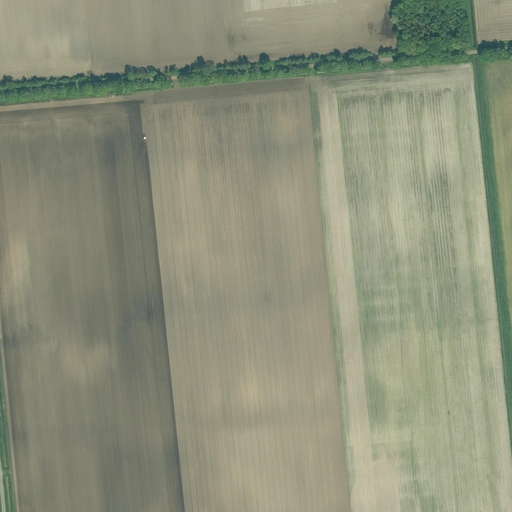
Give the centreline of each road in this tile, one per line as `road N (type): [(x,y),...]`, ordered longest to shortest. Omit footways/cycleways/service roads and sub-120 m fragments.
road 1 (unclassified): [(0,92),(511,48)]
road 2 (track): [(511,360),(481,51)]
